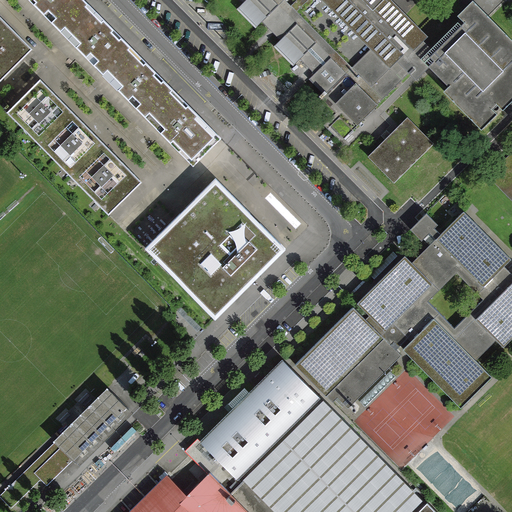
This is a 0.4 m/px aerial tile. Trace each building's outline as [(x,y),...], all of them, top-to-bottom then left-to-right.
[(68,0),(10,0),(40,28),(68,0)] [(119,40),(78,0),(68,0),(40,28),(86,73),(119,40)] [(238,0),(242,3),(236,9),(255,29),(262,23),(270,31),(278,39),(271,45),(290,64),(298,56),(313,72),(308,77),(354,125),(381,99),(351,68),(284,0),(238,0)] [(317,0),(368,52),(351,68),(381,99),(406,73),(413,81),(426,68),(432,63),(426,56),(430,51),(420,41),(425,37),(405,16),(388,0),(317,0)] [(461,22),(430,51),(426,56),(432,63),(426,68),(443,85),(439,89),(477,128),(493,113),(489,109),(494,104),(498,109),(511,95),(511,43),(469,0),(466,0),(453,14),(461,22)] [(0,78),(29,49),(0,20),(0,78)] [(165,84),(119,40),(86,73),(132,118),(165,84)] [(34,144),(65,111),(31,80),(0,113),(34,144)] [(211,129),(165,84),(132,118),(178,162),(211,129)] [(67,175),(98,142),(65,111),(34,144),(67,175)] [(405,117),(365,156),(390,183),(431,143),(405,117)] [(101,206),(132,173),(98,142),(67,175),(101,206)] [(511,151),(487,176),(511,201),(511,151)] [(140,248),(207,317),(245,280),(276,251),(250,224),(208,182),(140,248)] [(437,234),(433,239),(479,285),(500,264),(506,258),(460,212),(437,234)] [(433,239),(437,234),(431,228),(434,224),(424,214),(415,223),(408,230),(419,241),(421,238),(426,243),(406,262),(427,283),(389,320),(404,335),(406,338),(428,317),(472,361),(494,339),(472,316),(511,276),(511,275),(500,264),(479,285),(433,239)] [(398,254),(352,301),(365,314),(380,329),(389,320),(427,283),(406,262),(398,254)] [(511,276),(472,316),(494,339),(501,345),(511,334),(511,276)] [(365,314),(359,320),(348,308),(294,362),(344,412),(398,358),(389,350),(404,335),(389,320),(380,329),(365,314)] [(406,338),(398,346),(458,406),(488,376),(472,361),(428,317),(406,338)] [(192,442),(231,481),(317,395),(278,356),(255,380),(241,393),(237,389),(229,398),(221,406),(225,409),(192,442)] [(64,444),(45,461),(59,476),(131,406),(109,384),(55,435),(64,444)] [(317,395),(231,481),(235,484),(262,511),(413,511),(424,501),(317,395)] [(235,484),(192,442),(186,448),(180,454),(206,478),(223,495),(235,484)] [(262,511),(235,484),(223,495),(206,478),(192,492),(171,472),(130,511),(262,511)] [(435,511),(424,501),(413,511),(435,511)]
